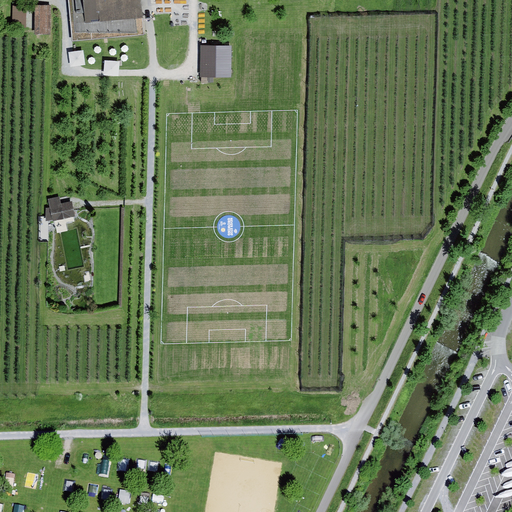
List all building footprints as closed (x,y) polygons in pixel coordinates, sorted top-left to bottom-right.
[(67,0),(72,42),(144,35),(141,0),(67,0)] [(26,6),(13,6),(12,28),(25,29),(26,6)] [(51,6),(35,6),(35,34),(51,34),(51,6)] [(232,44),(201,44),(200,76),(231,76),(232,44)] [(59,197),(48,199),(52,222),(76,217),(73,202),(61,204),(59,197)]
